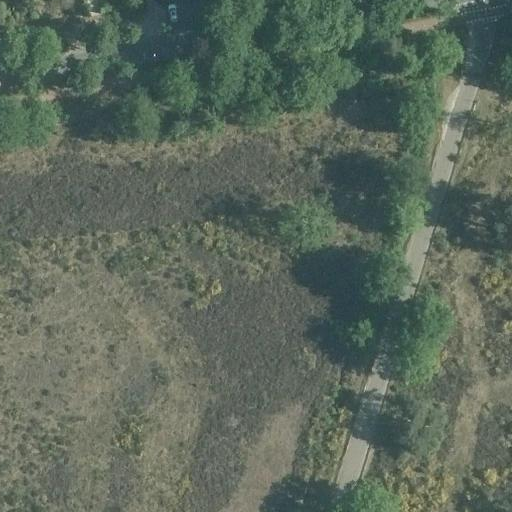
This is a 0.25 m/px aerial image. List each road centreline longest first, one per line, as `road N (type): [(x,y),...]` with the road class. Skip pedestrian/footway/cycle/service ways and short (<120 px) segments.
road 1 (unclassified): [(341,511),(475,68),(481,0)]
road 2 (tertiary): [(0,79),(426,0)]
